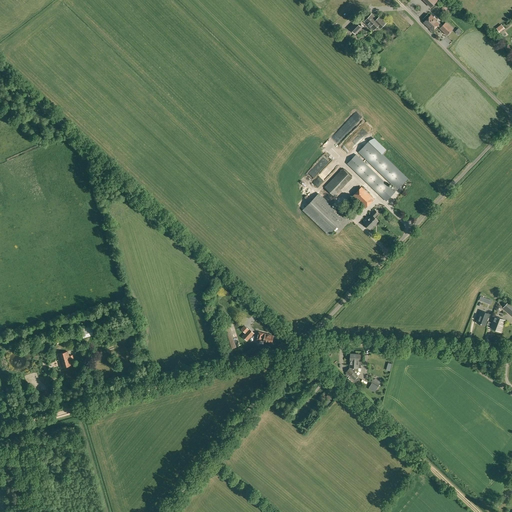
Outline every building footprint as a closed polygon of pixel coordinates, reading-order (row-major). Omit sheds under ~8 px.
[(421,0),(430,8),(438,0),(437,0),(421,0)] [(377,19),(372,14),(364,22),(373,31),(378,26),(380,28),(386,23),(380,16),(377,19)] [(434,19),(431,15),(424,22),(432,30),(435,28),(437,25),(447,35),(453,29),(446,22),(443,25),(440,22),(440,23),(435,18),(434,19)] [(358,24),(358,23),(355,21),(348,28),(355,35),(364,26),(360,22),(358,24)] [(347,147),(339,151),(334,141),(329,144),(336,156),(340,154),(341,156),(350,152),(347,147)] [(397,189),(408,178),(369,141),(359,152),(397,189)] [(386,201),(395,192),(356,155),(347,163),(386,201)] [(336,198),(342,191),(341,190),(352,177),(342,168),(324,187),(336,198)] [(365,209),(375,199),(362,186),(352,196),(360,204),(355,209),(358,211),(363,206),(365,209)] [(329,235),(344,218),(319,193),(303,210),(329,235)] [(375,225),(379,221),(374,217),(378,213),(375,210),(369,216),(370,218),(364,224),(370,229),(374,225),(375,225)] [(511,315),(511,304),(508,301),(503,308),(511,315)] [(485,326),(489,314),(481,311),(476,323),(485,326)] [(490,322),(489,325),(491,326),(490,328),(501,332),(505,320),(494,316),(492,323),(490,322)] [(227,350),(236,347),(229,323),(219,327),(227,350)] [(249,329),(245,325),(241,329),(246,333),(249,329)] [(249,338),(254,333),(249,329),(246,333),(245,334),(249,338)] [(271,343),(273,336),(266,334),(259,332),(257,339),(267,342),(268,342),(271,343)] [(69,356),(68,352),(57,354),(61,368),(71,365),(70,359),(73,358),(72,355),(69,356)] [(359,376),(357,374),(359,371),(358,370),(358,368),(362,368),(362,361),(359,361),(359,359),(360,359),(361,354),(359,354),(350,353),(349,368),(345,372),(346,373),(345,375),(353,381),(352,382),(355,384),(359,380),(357,377),(359,376)] [(381,381),(374,378),(373,380),(372,379),(370,383),(371,383),(369,386),(376,390),(381,381)] [(316,392),(322,385),(318,381),(312,388),(311,388),(309,391),(303,398),(309,403),(311,400),(310,399),(316,392)]
